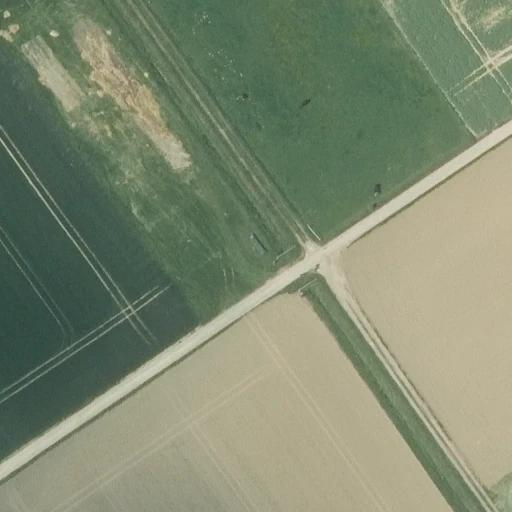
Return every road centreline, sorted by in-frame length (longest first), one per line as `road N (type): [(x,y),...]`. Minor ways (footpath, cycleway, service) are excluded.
road 1 (track): [(492,511),(134,0)]
road 2 (track): [(511,128),(0,474)]
